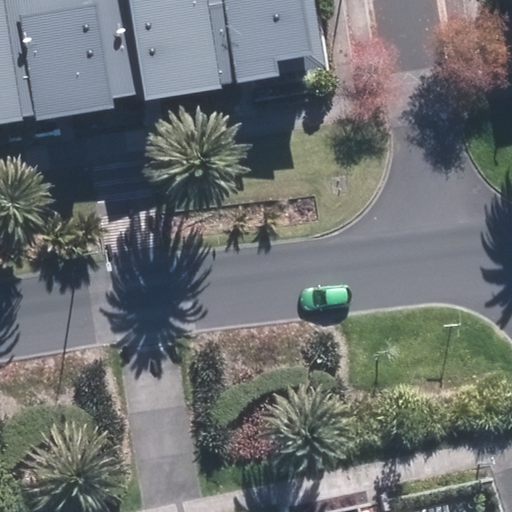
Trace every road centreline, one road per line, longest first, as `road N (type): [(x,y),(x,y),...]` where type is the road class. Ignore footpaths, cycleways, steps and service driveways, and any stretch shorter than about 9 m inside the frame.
road 1 (residential): [(501,259),(141,298),(0,328)]
road 2 (residential): [(501,259),(437,163),(415,97),(401,0)]
